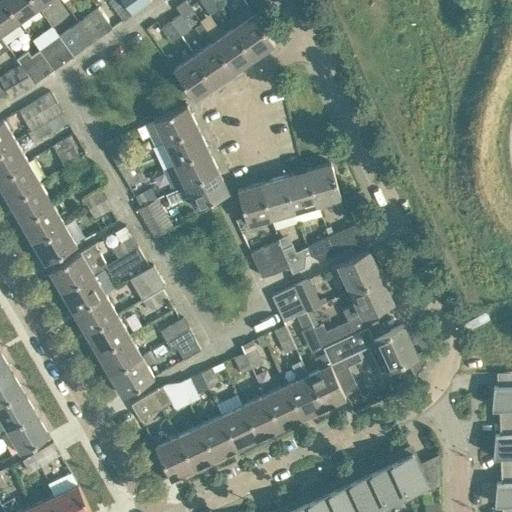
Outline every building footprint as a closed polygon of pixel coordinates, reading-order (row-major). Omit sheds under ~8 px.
[(0,0),(0,32),(19,19),(5,0),(0,0)] [(5,0),(19,19),(38,5),(34,0),(5,0)] [(132,13),(123,0),(109,0),(123,19),(132,13)] [(123,0),(132,13),(150,0),(123,0)] [(200,0),(210,13),(219,6),(215,0),(200,0)] [(274,42),(248,4),(228,18),(233,26),(254,55),(274,42)] [(93,40),(113,26),(98,5),(78,20),(93,40)] [(180,12),(171,19),(181,34),(191,27),(186,18),(181,12),(180,12)] [(171,19),(160,26),(171,41),(181,34),(171,19)] [(73,54),(93,40),(78,20),(58,34),(73,54)] [(234,69),(254,55),(233,26),(214,39),(234,69)] [(0,51),(9,45),(0,33),(0,51)] [(73,54),(58,34),(39,48),(54,68),(73,54)] [(203,47),(194,53),(214,83),(234,69),(214,39),(203,47)] [(54,68),(39,48),(30,54),(27,49),(16,57),(20,62),(35,83),(35,82),(35,81),(54,68)] [(195,97),(214,83),(194,53),(174,67),(195,97)] [(35,83),(20,62),(0,73),(0,76),(12,96),(35,83)] [(11,97),(12,96),(0,76),(0,96),(8,91),(11,97)] [(30,128),(62,110),(51,90),(18,108),(30,128)] [(164,140),(197,124),(187,102),(154,118),(164,140)] [(34,141),(69,120),(62,110),(30,128),(28,130),(34,141)] [(0,147),(16,138),(4,117),(0,119),(0,147)] [(175,162),(208,146),(197,124),(164,140),(175,162)] [(132,153),(121,134),(120,133),(103,141),(115,161),(132,153)] [(0,175),(28,159),(16,138),(0,147),(0,175)] [(65,165),(80,156),(74,146),(59,155),(65,165)] [(185,184),(218,168),(208,146),(175,162),(185,184)] [(127,182),(145,175),(132,153),(115,161),(127,182)] [(80,156),(65,165),(70,175),(89,165),(82,154),(80,156)] [(0,183),(8,198),(40,180),(28,159),(0,175),(0,183)] [(341,196),(331,161),(307,167),(318,203),(341,196)] [(294,209),(318,203),(307,167),(284,174),(294,209)] [(196,206),(223,193),(229,190),(218,168),(185,184),(166,192),(170,202),(190,194),(196,206)] [(271,216),(294,209),(284,174),(261,181),(271,216)] [(21,219),(53,201),(40,180),(8,198),(21,219)] [(248,223),(271,216),(261,181),(237,188),(248,223)] [(107,196),(101,186),(101,185),(82,195),(89,207),(105,197),(107,196)] [(151,185),(135,194),(141,205),(157,196),(151,185)] [(153,235),(174,224),(157,196),(141,205),(138,207),(153,235)] [(105,197),(89,207),(95,217),(111,208),(105,197)] [(33,240),(65,222),(53,201),(21,219),(33,240)] [(77,243),(77,242),(65,222),(33,240),(45,261),(77,243)] [(363,239),(357,224),(356,222),(338,231),(333,232),(330,224),(326,226),(329,234),(328,234),(336,251),(363,239)] [(118,256),(138,245),(132,234),(131,234),(125,224),(116,230),(122,240),(111,246),(118,256)] [(321,238),(307,245),(311,253),(320,259),(336,251),(328,234),(321,238)] [(279,238),(251,251),(262,274),(275,271),(289,264),(282,247),(279,238)] [(105,264),(107,262),(95,242),(49,268),(62,290),(93,271),(105,264)] [(292,243),(291,243),(282,247),(289,264),(292,271),(305,265),(305,254),(302,247),(297,250),(296,250),(292,243)] [(107,262),(105,264),(112,275),(145,256),(138,245),(118,256),(107,262)] [(351,289),(380,276),(368,250),(331,267),(336,278),(344,273),(351,289)] [(130,277),(142,298),(162,287),(166,284),(154,263),(130,277)] [(74,310),(106,292),(93,271),(62,290),(74,310)] [(306,310),(311,307),(328,299),(326,295),(319,297),(309,276),(294,283),(306,310)] [(323,322),(313,326),(323,346),(363,327),(358,316),(363,314),(392,300),(380,276),(351,289),(357,301),(343,308),(348,319),(326,330),(323,322)] [(294,283),(271,293),(284,320),(284,319),(297,314),(303,327),(312,323),(306,310),(294,283)] [(162,287),(142,298),(148,308),(156,303),(168,297),(162,287)] [(86,331),(118,312),(106,292),(74,310),(86,331)] [(98,352),(130,333),(118,312),(86,331),(98,352)] [(166,340),(189,326),(183,316),(180,318),(160,328),(166,340)] [(384,332),(378,320),(363,327),(323,346),(325,350),(331,363),(368,345),(380,371),(388,367),(394,364),(405,359),(417,354),(402,323),(384,332)] [(274,327),(274,328),(284,351),(296,346),(285,322),(274,327)] [(303,327),(301,328),(311,351),(323,346),(313,326),(312,323),(303,327)] [(178,347),(184,358),(201,348),(195,337),(195,336),(189,326),(166,340),(172,350),(178,347)] [(110,372),(142,354),(130,333),(98,352),(110,372)] [(261,346),(268,343),(264,333),(257,336),(261,346)] [(264,361),(253,338),(241,343),(244,350),(252,367),(264,361)] [(0,347),(0,370),(10,365),(0,347)] [(154,375),(147,363),(154,359),(149,350),(142,354),(110,372),(122,394),(154,375)] [(241,371),(252,367),(244,350),(234,355),(241,371)] [(346,395),(331,363),(325,350),(315,355),(320,367),(308,372),(323,405),(346,395)] [(323,405),(308,372),(302,358),(291,362),(298,377),(286,383),(301,416),(323,405)] [(405,359),(394,364),(403,382),(414,377),(405,359)] [(212,364),(200,370),(209,386),(220,381),(217,374),(212,364)] [(0,401),(23,388),(10,365),(0,370),(0,401)] [(209,386),(200,370),(179,380),(189,401),(200,396),(198,392),(204,389),(209,386)] [(279,426),(301,416),(286,383),(264,393),(279,426)] [(500,432),(511,431),(511,383),(494,385),(492,407),(499,406),(500,432)] [(162,384),(152,390),(162,406),(171,400),(162,384)] [(23,388),(0,401),(0,415),(7,426),(7,427),(36,410),(23,388)] [(141,418),(161,406),(152,390),(131,402),(141,418)] [(258,436),(279,426),(264,393),(243,403),(258,436)] [(236,446),(258,436),(243,403),(221,413),(236,446)] [(20,450),(50,433),(36,410),(7,427),(20,450)] [(215,456),(236,446),(221,413),(199,423),(215,456)] [(193,466),(215,456),(199,423),(178,433),(193,466)] [(501,480),(511,479),(511,431),(500,432),(495,432),(493,455),(500,454),(501,480)] [(171,477),(193,466),(178,433),(155,443),(171,477)] [(40,465),(61,452),(54,440),(33,452),(40,465)] [(438,454),(433,456),(418,463),(410,444),(389,454),(406,490),(426,481),(428,487),(439,482),(438,454)] [(30,470),(40,465),(33,452),(23,458),(30,470)] [(385,500),(406,490),(389,454),(368,464),(385,500)] [(364,510),(385,500),(368,464),(347,474),(364,510)] [(49,481),(54,493),(63,511),(92,511),(72,470),(49,481)] [(340,511),(359,511),(364,510),(347,474),(327,483),(340,511)] [(502,511),(511,511),(511,479),(501,480),(497,480),(495,503),(502,502),(502,511)] [(314,511),(340,511),(327,483),(306,493),(314,511)] [(33,511),(63,511),(54,493),(30,504),(33,511)] [(314,511),(306,493),(285,503),(288,511),(314,511)]
